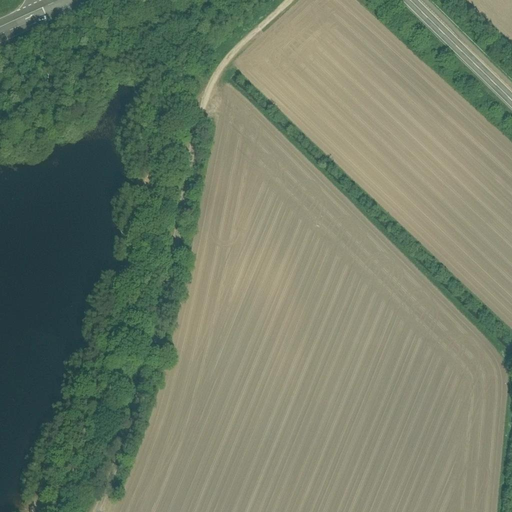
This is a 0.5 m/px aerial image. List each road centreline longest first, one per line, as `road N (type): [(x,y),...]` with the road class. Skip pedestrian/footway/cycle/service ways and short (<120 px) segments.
road 1 (track): [(288,0),(222,59),(208,83),(152,347),(96,511)]
road 2 (secondary): [(407,0),(511,103)]
